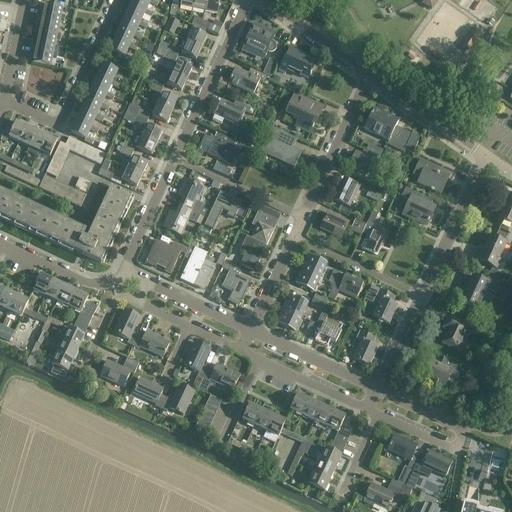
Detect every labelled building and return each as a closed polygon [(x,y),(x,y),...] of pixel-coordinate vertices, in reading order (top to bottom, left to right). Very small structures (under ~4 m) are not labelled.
[(144,0),(133,0),(129,8),(145,14),(144,16),(151,19),(153,15),(146,12),(149,4),(150,3),(144,0)] [(181,0),(179,8),(192,11),(193,0),(181,0)] [(193,0),(192,11),(204,14),(206,0),(193,0)] [(206,0),(204,14),(216,16),(219,0),(206,0)] [(438,2),(435,0),(424,0),(421,5),(431,11),(438,2)] [(481,5),(477,2),(472,9),(476,12),(481,5)] [(45,5),(43,15),(64,20),(64,17),(60,16),(62,9),(45,5)] [(169,17),(170,17),(176,18),(178,6),(171,5),(169,17)] [(139,25),(139,27),(145,30),(147,26),(140,23),(144,16),(145,14),(129,8),(124,19),(139,25)] [(43,15),(41,25),(58,29),(59,23),(63,24),(64,20),(43,15)] [(134,36),(133,38),(140,42),(142,38),(135,34),(139,27),(139,25),(124,19),(119,30),(134,36)] [(170,19),(164,33),(173,37),(179,23),(170,19)] [(199,20),(196,26),(207,31),(209,25),(199,20)] [(190,33),(185,43),(200,50),(206,38),(194,32),(196,28),(181,21),(178,27),(190,33)] [(41,25),(39,35),(60,39),(61,36),(56,35),(58,29),(41,25)] [(271,43),(273,38),(274,39),(274,38),(254,25),(241,53),(245,54),(246,55),(247,55),(249,54),(249,53),(264,59),(266,53),(269,54),(271,54),(273,54),(274,53),(276,51),(276,49),(276,47),(275,45),(273,44),(271,43)] [(458,47),(469,55),(484,35),(473,27),(458,47)] [(114,41),(128,47),(128,50),(135,53),(137,49),(130,46),(133,38),(134,36),(119,30),(114,41)] [(39,35),(37,44),(54,48),(55,42),(59,42),(60,39),(39,35)] [(131,60),(125,57),(128,50),(128,47),(114,41),(109,52),(123,58),(122,60),(130,64),(131,60)] [(195,61),(200,50),(185,43),(180,55),(195,61)] [(37,44),(35,54),(56,58),(57,55),(52,54),(54,48),(37,44)] [(148,44),(145,52),(150,55),(154,46),(148,44)] [(166,52),(166,53),(177,58),(180,52),(169,47),(166,52)] [(158,49),(155,55),(163,59),(166,53),(166,52),(158,49)] [(289,49),(278,73),(285,76),(286,73),(299,79),(299,77),(307,81),(315,63),(300,56),(301,54),(289,49)] [(174,65),(177,58),(166,53),(163,59),(174,65)] [(232,53),(229,59),(236,62),(239,56),(232,53)] [(35,54),(32,64),(49,67),(51,60),(55,61),(56,58),(35,54)] [(176,63),(171,75),(186,81),(191,70),(176,63)] [(111,85),(110,87),(117,90),(119,86),(112,83),(117,73),(102,66),(97,78),(111,85)] [(265,68),(262,75),(270,78),(273,72),(265,68)] [(228,85),(253,96),(259,82),(262,83),(265,78),(250,71),(247,76),(235,70),(228,85)] [(180,93),(186,81),(171,75),(165,86),(180,93)] [(272,76),(270,81),(277,85),(280,79),(272,76)] [(106,96),(105,98),(112,101),(114,98),(107,94),(110,87),(111,85),(97,78),(92,89),(106,96)] [(154,79),(151,85),(162,90),(165,84),(154,79)] [(159,96),(162,90),(151,85),(148,91),(159,96)] [(92,89),(86,101),(101,107),(100,109),(107,113),(109,109),(102,106),(105,98),(106,96),(92,89)] [(284,91),(279,99),(289,104),(293,95),(284,91)] [(161,95),(156,106),(171,113),(176,102),(161,95)] [(322,109),(293,95),(289,104),(284,115),(297,122),(294,128),(310,135),(322,109)] [(86,101),(81,113),(95,118),(95,121),(102,124),(103,120),(99,118),(100,116),(97,115),(100,109),(101,107),(86,101)] [(214,117),(211,122),(221,126),(223,121),(238,128),(245,114),(248,115),(250,109),(235,102),(233,107),(220,102),(213,117),(214,117)] [(166,125),(171,113),(156,106),(150,104),(147,111),(153,114),(151,118),(166,125)] [(388,142),(389,141),(389,140),(395,128),(397,122),(373,110),(363,131),(383,141),(384,140),(388,142)] [(139,111),(136,117),(147,122),(150,116),(139,111)] [(90,130),(89,132),(96,135),(98,131),(91,128),(95,121),(95,118),(81,113),(76,123),(90,130)] [(144,128),(147,122),(136,117),(133,123),(144,128)] [(8,139),(18,144),(26,128),(28,125),(23,123),(22,126),(15,123),(11,132),(5,129),(0,140),(0,141),(6,144),(8,139)] [(84,141),(83,143),(91,146),(93,142),(86,139),(89,132),(90,130),(76,123),(70,134),(84,141)] [(26,128),(18,144),(28,149),(36,132),(37,130),(32,127),(31,130),(26,128)] [(135,136),(141,139),(156,146),(161,134),(146,127),(144,133),(138,130),(135,136)] [(388,142),(386,146),(403,154),(405,150),(412,154),(419,139),(395,128),(389,140),(389,141),(388,142)] [(265,142),(260,153),(265,155),(294,168),(301,152),(293,148),(283,144),(287,136),(277,131),(271,129),(268,137),(265,142)] [(36,132),(28,149),(38,154),(46,137),(47,135),(44,133),(43,136),(36,132)] [(252,133),(248,144),(256,148),(261,137),(252,133)] [(205,135),(200,146),(209,150),(207,155),(230,166),(237,150),(237,149),(238,149),(242,151),(245,146),(246,145),(240,142),(239,144),(217,134),(214,139),(205,135)] [(46,137),(38,154),(49,158),(58,139),(54,138),(53,140),(46,137)] [(45,174),(55,179),(56,179),(69,152),(100,166),(105,156),(68,139),(65,146),(60,144),(45,174)] [(151,157),(156,146),(141,139),(136,150),(151,157)] [(100,143),(98,149),(103,151),(106,146),(100,143)] [(124,143),(121,149),(132,154),(135,148),(124,143)] [(242,151),(241,155),(251,160),(255,151),(245,146),(242,151)] [(130,160),(132,154),(121,149),(119,154),(130,160)] [(377,149),(373,156),(375,156),(380,158),(383,152),(377,149)] [(385,151),(381,159),(386,161),(385,161),(387,162),(391,152),(385,149),(385,151)] [(365,176),(372,163),(383,167),(385,161),(386,161),(381,159),(380,158),(375,156),(373,156),(364,151),(361,157),(356,154),(349,168),(365,176)] [(0,156),(0,160),(9,165),(11,161),(1,156),(0,156)] [(131,159),(126,170),(141,177),(147,166),(131,159)] [(9,165),(19,170),(21,165),(11,161),(9,165)] [(441,195),(451,175),(420,161),(414,176),(422,180),(419,185),(441,195)] [(97,176),(110,182),(113,176),(106,173),(110,165),(104,162),(100,170),(97,176)] [(19,170),(29,174),(31,170),(21,165),(19,170)] [(39,182),(7,167),(4,174),(36,189),(39,182)] [(136,189),(141,177),(126,170),(121,182),(136,189)] [(197,176),(195,182),(203,186),(205,180),(197,176)] [(85,196),(54,182),(44,177),(38,190),(80,209),(80,208),(87,212),(98,188),(91,185),(85,196)] [(79,179),(74,190),(85,195),(90,184),(79,179)] [(184,181),(177,197),(183,199),(179,208),(192,214),(200,217),(204,207),(197,203),(203,190),(184,181)] [(350,209),(359,188),(344,181),(339,191),(340,191),(335,202),(350,209)] [(400,186),(398,192),(404,195),(404,196),(403,198),(410,201),(405,213),(408,214),(411,216),(410,219),(415,222),(415,221),(425,226),(427,223),(428,224),(428,223),(430,224),(433,217),(432,216),(434,210),(435,209),(429,207),(432,201),(421,196),(407,189),(400,186)] [(369,192),(375,195),(373,200),(377,202),(379,197),(380,197),(382,192),(371,187),(369,192)] [(0,218),(33,234),(100,265),(131,199),(112,190),(88,241),(80,237),(82,234),(0,195),(0,218)] [(219,193),(203,228),(201,233),(205,234),(209,236),(211,232),(213,233),(222,212),(226,214),(225,218),(233,222),(242,204),(233,200),(227,196),(219,193)] [(505,204),(497,220),(498,220),(503,223),(499,231),(511,237),(511,196),(505,194),(501,202),(505,204)] [(169,213),(162,228),(181,237),(188,221),(196,225),(196,224),(200,217),(192,214),(179,208),(175,216),(169,213)] [(250,239),(265,246),(266,247),(278,221),(258,211),(251,226),(255,228),(250,239)] [(380,247),(380,248),(382,248),(388,236),(372,228),(378,214),(373,212),(367,224),(371,226),(369,232),(361,249),(376,256),(380,247)] [(341,240),(349,224),(328,214),(321,229),(332,234),(331,235),(341,240)] [(350,232),(360,237),(366,225),(355,220),(350,232)] [(478,252),(474,260),(497,271),(503,258),(501,257),(506,247),(509,248),(511,244),(511,237),(499,231),(495,240),(489,238),(481,254),(478,252)] [(232,262),(229,267),(239,271),(241,266),(254,273),(260,260),(259,260),(265,246),(250,239),(246,237),(239,252),(244,254),(239,265),(232,262)] [(170,276),(180,253),(185,255),(185,254),(187,250),(173,243),(171,249),(155,241),(145,264),(155,269),(157,266),(165,270),(164,273),(170,276)] [(180,281),(192,286),(206,257),(206,255),(195,249),(198,244),(192,241),(187,252),(184,259),(189,261),(180,281)] [(215,266),(221,268),(223,264),(227,257),(221,254),(215,266)] [(308,256),(301,270),(320,279),(327,265),(308,256)] [(206,257),(192,286),(204,292),(215,267),(212,265),(214,261),(206,257)] [(240,272),(239,271),(229,267),(223,264),(221,268),(221,269),(228,273),(221,288),(231,293),(227,302),(238,307),(249,282),(238,277),(240,272)] [(313,293),(320,279),(301,270),(295,285),(313,293)] [(472,276),(459,304),(478,313),(488,291),(501,297),(503,291),(506,285),(500,282),(503,276),(491,270),(488,276),(487,277),(485,283),(472,276)] [(328,283),(331,285),(333,286),(336,279),(338,276),(339,274),(333,271),(328,283)] [(342,282),(336,279),(333,286),(331,291),(327,299),(334,302),(338,293),(355,301),(363,283),(345,275),(342,282)] [(33,292),(45,298),(52,282),(40,277),(33,292)] [(52,282),(45,298),(57,303),(64,288),(52,282)] [(64,288),(57,303),(69,309),(76,294),(64,288)] [(380,300),(372,318),(388,326),(397,307),(392,305),(395,298),(378,291),(375,298),(380,300)] [(4,292),(0,300),(0,309),(8,313),(16,297),(4,292)] [(76,294),(69,309),(80,314),(79,316),(91,321),(93,316),(94,316),(97,309),(86,304),(88,299),(76,294)] [(324,305),(324,306),(327,300),(315,294),(313,300),(324,305)] [(289,295),(282,310),(301,318),(308,304),(289,295)] [(16,297),(8,313),(20,319),(22,315),(25,310),(28,303),(16,297)] [(322,311),(324,306),(324,305),(313,300),(310,306),(322,311)] [(22,315),(34,320),(37,316),(25,310),(22,315)] [(294,333),(301,318),(282,310),(275,324),(294,333)] [(126,345),(132,348),(138,336),(132,334),(139,318),(124,311),(113,335),(128,342),(126,345)] [(321,313),(314,329),(319,332),(314,343),(326,348),(329,343),(335,345),(341,332),(324,324),(326,318),(325,317),(326,316),(321,313)] [(37,316),(34,320),(44,325),(45,323),(46,320),(37,316)] [(79,316),(77,322),(88,327),(91,321),(79,316)] [(441,344),(458,352),(466,333),(471,335),(477,323),(465,318),(462,323),(448,316),(442,329),(447,332),(441,344)] [(45,323),(50,325),(59,329),(61,324),(48,318),(46,320),(45,323)] [(75,326),(74,327),(85,332),(88,327),(77,322),(75,326)] [(44,325),(41,333),(45,335),(50,325),(45,323),(44,325)] [(310,337),(315,325),(310,323),(304,335),(310,337)] [(68,331),(62,343),(78,350),(84,338),(83,338),(85,332),(74,327),(72,333),(68,331)] [(41,333),(35,345),(40,347),(45,335),(41,333)] [(138,336),(132,348),(138,350),(139,349),(162,360),(169,344),(146,333),(143,339),(138,336)] [(360,343),(352,360),(369,368),(377,349),(372,347),(375,340),(359,333),(355,340),(360,343)] [(3,335),(1,340),(9,343),(11,338),(3,335)] [(50,352),(73,362),(78,350),(62,343),(57,354),(51,351),(50,352)] [(197,378),(203,380),(208,369),(202,366),(210,351),(194,343),(183,367),(198,374),(197,378)] [(40,347),(35,345),(30,356),(35,358),(40,347)] [(67,374),(73,362),(50,352),(48,357),(54,360),(51,367),(67,374)] [(138,365),(132,362),(127,359),(122,370),(107,362),(99,378),(123,389),(130,374),(133,376),(138,365)] [(428,375),(425,381),(444,390),(447,384),(453,386),(459,373),(461,374),(463,368),(444,359),(441,366),(429,360),(423,372),(428,375)] [(208,369),(203,380),(208,383),(209,382),(232,393),(240,376),(216,366),(213,371),(208,369)] [(154,408),(160,411),(163,404),(166,399),(160,396),(163,391),(139,380),(132,396),(155,407),(154,408)] [(163,404),(160,411),(166,413),(168,410),(183,417),(194,394),(178,386),(171,402),(166,399),(163,404)] [(289,412),(301,418),(309,401),(297,396),(289,412)] [(210,397),(207,402),(212,404),(219,408),(221,402),(210,397)] [(309,401),(301,418),(313,423),(321,407),(309,401)] [(207,402),(204,408),(216,413),(219,408),(212,404),(207,402)] [(241,422),(253,428),(261,411),(249,406),(241,422)] [(321,407),(313,423),(317,425),(315,428),(323,431),(332,412),(321,407)] [(202,413),(213,419),(216,413),(204,408),(202,413)] [(261,411),(253,428),(265,433),(273,417),(261,411)] [(332,412),(323,431),(324,432),(325,429),(337,434),(336,435),(348,441),(350,435),(339,430),(344,418),(332,412)] [(202,413),(199,419),(211,424),(213,419),(202,413)] [(273,417),(265,433),(277,439),(279,434),(282,430),(285,422),(273,417)] [(199,419),(197,424),(208,429),(211,424),(199,419)] [(206,436),(206,435),(208,429),(197,424),(194,430),(206,436)] [(279,434),(291,440),(293,435),(282,430),(279,434)] [(293,435),(291,440),(301,445),(302,442),(303,440),(293,435)] [(336,435),(334,441),(345,446),(348,441),(336,435)] [(407,469),(413,471),(420,455),(415,453),(417,447),(394,436),(386,452),(409,463),(407,469)] [(302,442),(307,445),(315,449),(318,444),(304,438),(303,440),(302,442)] [(230,446),(242,452),(245,447),(232,441),(230,446)] [(334,441),(331,446),(342,452),(345,446),(334,441)] [(302,442),(301,445),(298,452),(302,454),(307,445),(302,442)] [(325,449),(319,462),(335,470),(341,457),(340,457),(342,452),(331,446),(329,451),(325,449)] [(242,452),(254,457),(256,452),(245,447),(242,452)] [(266,463),(268,458),(256,452),(254,457),(266,463)] [(298,452),(292,464),(297,466),(302,454),(298,452)] [(420,455),(413,471),(418,474),(421,469),(444,480),(452,463),(428,452),(426,458),(420,455)] [(319,462),(313,474),(329,481),(335,470),(319,462)] [(292,464),(287,475),(286,476),(291,478),(297,466),(292,464)] [(323,493),(329,481),(313,474),(311,479),(309,479),(307,480),(306,482),(306,484),(308,485),(308,486),(323,493)] [(371,485),(364,501),(363,503),(372,508),(373,505),(388,511),(394,496),(398,498),(399,495),(407,499),(411,490),(391,481),(386,492),(371,485)] [(422,505),(418,511),(438,511),(439,511),(433,509),(436,502),(424,496),(420,504),(422,505)] [(463,504),(460,511),(491,511),(487,511),(485,511),(477,510),(478,507),(463,503),(463,504)]
